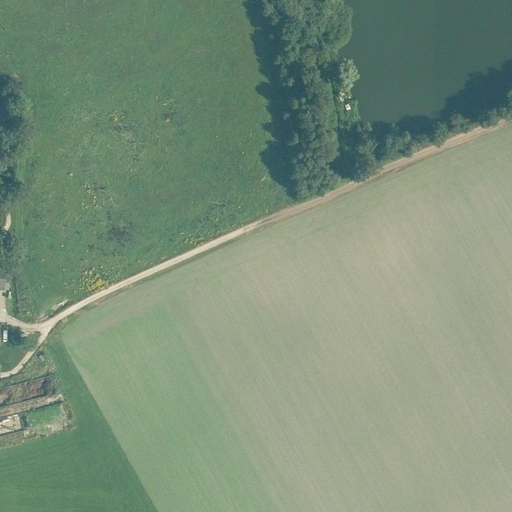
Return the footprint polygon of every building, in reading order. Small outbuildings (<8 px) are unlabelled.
[(0,123),(12,117),(6,106),(0,109),(0,123)] [(22,386),(62,380),(60,366),(20,372),(22,386)] [(74,370),(75,381),(89,379),(87,367),(74,370)] [(0,386),(12,383),(13,387),(18,386),(16,376),(0,379),(0,386)] [(0,396),(0,408),(38,401),(41,420),(72,414),(65,384),(0,396)] [(113,432),(102,438),(106,445),(117,439),(113,432)]
